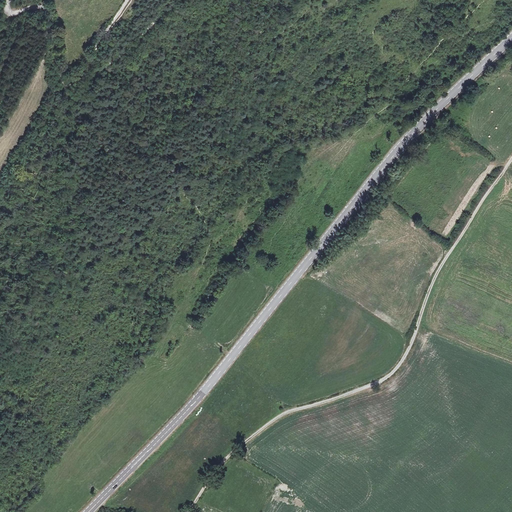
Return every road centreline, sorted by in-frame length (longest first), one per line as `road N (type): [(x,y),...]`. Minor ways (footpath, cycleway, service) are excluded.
road 1 (secondary): [(511,38),(414,132),(203,393),(88,511)]
road 2 (track): [(189,511),(249,436),(284,412),(338,398),(401,364),(439,269),(511,160)]
road 3 (track): [(65,80),(129,49),(180,0)]
road 4 (track): [(65,80),(0,204)]
